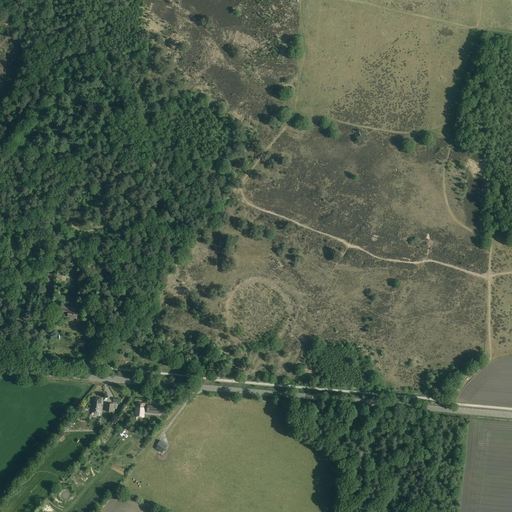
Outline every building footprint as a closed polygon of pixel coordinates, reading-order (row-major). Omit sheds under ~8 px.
[(76,319),(77,318),(78,310),(77,310),(77,308),(60,305),(59,312),(68,313),(67,316),(72,317),(71,319),(76,319)] [(26,319),(27,309),(20,309),(19,318),(26,319)] [(102,403),(102,398),(93,397),(92,412),(95,413),(95,415),(96,416),(99,417),(100,416),(100,413),(101,413),(101,406),(100,406),(101,403),(102,403)] [(145,407),(145,403),(136,402),(135,417),(144,418),(145,410),(144,410),(144,407),(145,407)] [(117,409),(117,404),(107,403),(106,411),(115,412),(115,409),(117,409)] [(54,443),(56,445),(64,436),(61,434),(54,443)] [(167,446),(165,444),(163,443),(160,441),(157,445),(164,450),(167,446)]
